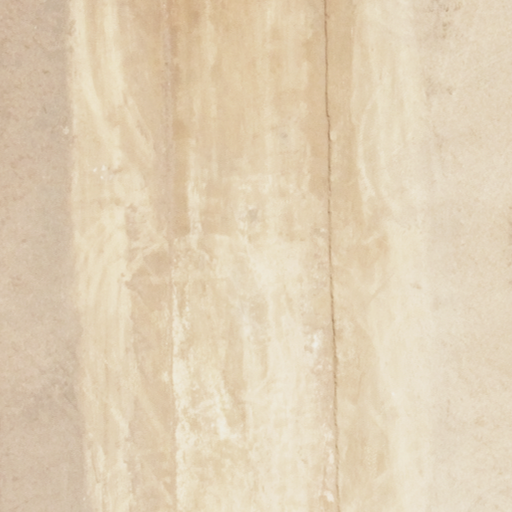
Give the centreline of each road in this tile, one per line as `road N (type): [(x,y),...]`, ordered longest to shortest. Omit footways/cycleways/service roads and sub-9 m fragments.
road 1 (residential): [(214,511),(201,0)]
road 2 (residential): [(302,0),(313,511)]
